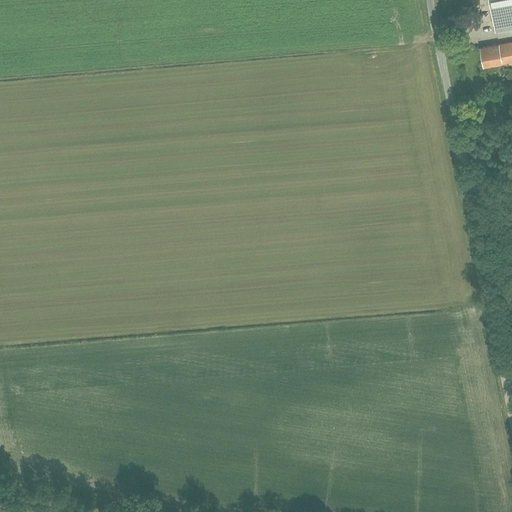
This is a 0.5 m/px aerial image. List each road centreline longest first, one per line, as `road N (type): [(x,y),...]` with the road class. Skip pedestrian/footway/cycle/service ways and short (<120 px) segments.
road 1 (track): [(511,415),(456,135)]
road 2 (unclassified): [(456,135),(429,0)]
